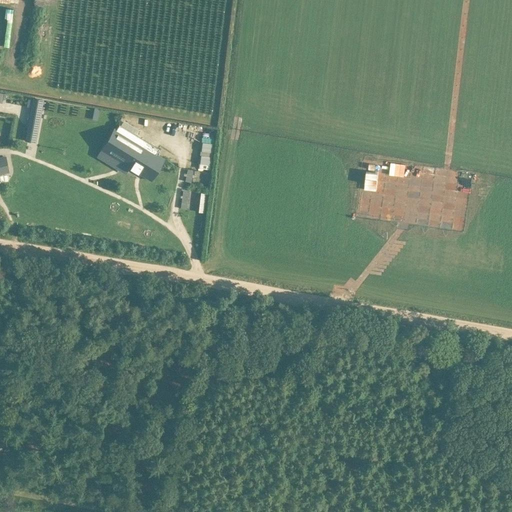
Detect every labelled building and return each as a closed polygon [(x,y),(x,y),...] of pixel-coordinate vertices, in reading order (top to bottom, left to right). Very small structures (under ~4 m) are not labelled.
[(43,100),(33,98),(29,119),(39,121),(43,100)] [(29,119),(25,140),(35,142),(39,121),(29,119)] [(112,129),(99,151),(148,183),(162,161),(153,155),(156,151),(118,126),(115,131),(112,129)] [(213,127),(203,126),(202,139),(212,140),(213,127)] [(56,146),(59,135),(50,133),(47,144),(56,146)] [(195,183),(210,184),(210,171),(193,170),(193,179),(195,179),(195,183)] [(72,205),(77,185),(47,178),(42,198),(72,205)] [(187,209),(190,189),(183,188),(181,208),(187,209)] [(149,203),(146,211),(158,215),(160,207),(149,203)] [(61,209),(59,220),(90,225),(92,215),(61,209)]
